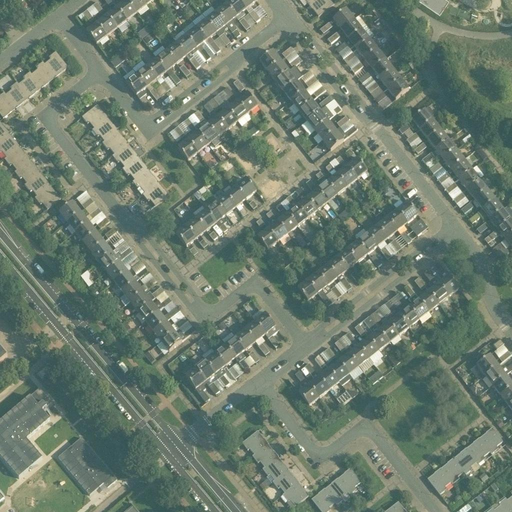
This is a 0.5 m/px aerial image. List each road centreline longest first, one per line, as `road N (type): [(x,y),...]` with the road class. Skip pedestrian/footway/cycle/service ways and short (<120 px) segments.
road 1 (tertiary): [(176,445),(0,235)]
road 2 (tertiary): [(0,256),(166,453)]
road 3 (residential): [(437,511),(372,433),(322,458),(258,384)]
road 4 (residential): [(129,222),(49,121),(98,73)]
road 5 (residential): [(314,339),(451,232)]
road 6 (residential): [(451,232),(314,339)]
road 7 (residential): [(456,227),(368,120)]
road 8 (residential): [(129,222),(200,320),(216,318)]
road 9 (residential): [(301,348),(255,284),(216,318)]
road 10 (residential): [(216,318),(129,222)]
road 11 (residential): [(141,124),(166,122),(232,70),(238,55)]
